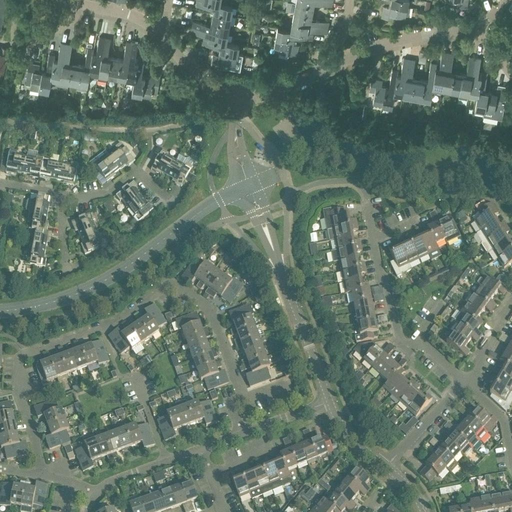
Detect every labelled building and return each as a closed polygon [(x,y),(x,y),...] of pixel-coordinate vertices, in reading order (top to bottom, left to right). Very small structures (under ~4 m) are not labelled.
[(447,0),(448,0),(447,5),(466,9),(467,0),(447,0)] [(220,5),(197,1),(196,7),(209,10),(209,9),(214,9),(213,17),(230,21),(233,7),(220,5)] [(294,13),(311,16),(313,7),(295,4),(294,13)] [(407,7),(389,4),(388,8),(383,7),(381,18),(394,20),(395,15),(405,17),(407,7)] [(329,23),(316,21),(315,22),(311,21),(311,16),(294,13),(292,22),(328,29),(328,24),(329,23)] [(230,21),(213,17),(211,26),(229,30),(230,21)] [(292,22),(286,21),(286,24),(284,30),(308,34),(309,30),(314,31),(314,32),(326,35),(328,29),(292,22)] [(206,25),(193,23),(192,28),(228,36),(229,30),(211,26),(211,27),(206,26),(206,25)] [(228,36),(192,29),(191,35),(204,37),(204,36),(209,37),(209,41),(226,44),(228,36)] [(284,30),(277,29),(276,38),(294,41),(294,37),(299,38),(299,39),(312,41),(313,35),(308,34),(284,30)] [(104,39),(99,38),(96,55),(93,55),(92,55),(88,78),(97,80),(104,39)] [(274,48),(277,48),(276,54),(296,57),(298,47),(293,46),(294,41),(276,38),(274,48)] [(110,40),(104,39),(97,80),(106,82),(107,76),(110,58),(107,57),(110,40)] [(226,44),(208,41),(204,40),(203,46),(216,48),(216,47),(220,48),(220,52),(238,56),(239,46),(226,44)] [(131,44),(126,43),(123,60),(119,60),(116,77),(125,79),(131,44)] [(49,85),(58,87),(66,45),(60,44),(57,61),(54,61),(49,85)] [(137,45),(131,44),(125,79),(134,81),(137,63),(134,62),(137,45)] [(72,46),(66,45),(58,87),(67,88),(68,82),(72,64),(69,64),(72,46)] [(88,49),(84,67),(81,66),(78,83),(76,89),(85,91),(88,78),(92,55),(93,55),(94,50),(93,50),(88,49)] [(237,56),(220,52),(219,57),(214,56),(212,66),(225,69),(226,63),(236,65),(237,56)] [(440,94),(441,89),(448,54),(442,53),(439,70),(436,70),(432,88),(431,92),(440,94)] [(450,91),(453,73),(450,72),(454,55),(448,54),(441,89),(450,91)] [(46,73),(42,72),(39,90),(48,91),(49,85),(54,61),(55,56),(54,56),(49,55),(46,73)] [(119,60),(110,58),(107,76),(116,77),(119,60)] [(132,94),(141,95),(144,78),(141,77),(144,59),(138,58),(137,63),(134,81),(132,94)] [(467,100),(468,94),(475,59),(469,58),(466,75),(462,75),(459,93),(458,99),(467,100)] [(404,59),(400,77),(397,76),(393,94),(403,95),(409,60),(404,59)] [(478,73),(480,60),(475,59),(468,94),(477,96),(481,73),(478,73)] [(412,97),(415,79),(412,79),(415,61),(409,60),(403,95),(412,97)] [(29,64),(26,77),(27,77),(26,85),(24,92),(29,93),(30,88),(39,90),(42,72),(38,71),(39,66),(29,64)] [(81,66),(72,64),(68,82),(78,83),(81,66)] [(430,100),(431,92),(432,88),(436,70),(437,65),(431,64),(428,82),(424,81),(421,99),(430,100)] [(398,71),(392,70),(389,88),(385,87),(382,105),(391,107),(393,94),(397,76),(398,71)] [(148,78),(144,78),(141,95),(150,97),(150,94),(156,95),(160,75),(149,73),(148,78)] [(459,93),(462,75),(453,73),(450,91),(459,93)] [(487,74),(481,73),(477,96),(474,115),(483,117),(483,116),(484,110),(487,93),(484,92),(487,74)] [(371,79),(369,93),(374,94),(372,103),(382,105),(385,87),(381,87),(382,82),(371,79)] [(421,99),(424,81),(415,79),(412,97),(421,99)] [(491,94),(487,93),(484,110),(483,116),(502,119),(505,105),(500,104),(502,98),(506,98),(507,93),(506,92),(507,88),(499,86),(499,89),(492,88),(491,94)] [(358,117),(364,118),(366,106),(360,105),(358,117)] [(91,115),(91,116),(99,117),(99,116),(101,107),(93,106),(91,115)] [(117,150),(109,156),(120,170),(128,164),(129,166),(128,167),(129,166),(135,162),(121,144),(115,148),(117,150)] [(167,156),(168,154),(162,151),(158,149),(157,148),(155,150),(154,153),(155,154),(159,156),(151,170),(157,174),(158,172),(167,177),(176,161),(167,156)] [(6,174),(13,175),(13,173),(23,175),(27,157),(17,155),(17,153),(10,151),(6,174)] [(109,156),(105,152),(89,164),(93,170),(95,168),(107,183),(113,179),(114,178),(113,178),(111,177),(120,170),(109,156)] [(188,176),(193,168),(192,167),(195,162),(188,158),(187,160),(179,156),(176,161),(167,177),(176,182),(175,184),(181,188),(185,181),(191,184),(194,179),(188,176)] [(40,180),(44,158),(38,157),(37,159),(27,157),(23,175),(33,177),(33,179),(40,180)] [(57,181),(61,164),(50,162),(51,159),(44,158),(40,180),(46,182),(47,179),(57,181)] [(74,187),(78,165),(71,163),(71,166),(61,164),(57,181),(67,183),(67,186),(74,187)] [(116,197),(120,202),(122,201),(128,209),(142,198),(136,190),(137,189),(138,189),(134,183),(116,197)] [(49,206),(52,206),(53,199),(40,197),(39,203),(32,201),(28,201),(26,212),(30,213),(47,216),(49,206)] [(155,211),(151,205),(150,205),(149,206),(142,198),(128,209),(135,218),(133,219),(137,225),(155,211)] [(475,208),(478,213),(479,215),(493,206),(492,204),(486,208),(483,203),(475,208)] [(474,223),(480,233),(495,223),(492,218),(498,215),(493,206),(479,215),(481,218),(474,223)] [(349,222),(348,216),(347,210),(342,211),(331,213),(331,210),(323,211),(323,214),(327,232),(357,226),(356,221),(349,222)] [(30,213),(28,224),(34,225),(33,231),(38,232),(38,231),(47,233),(48,227),(47,226),(46,226),(47,216),(30,213)] [(71,223),(74,230),(76,229),(80,238),(97,232),(93,222),(95,221),(92,214),(71,223)] [(437,225),(445,241),(447,244),(461,238),(453,222),(449,223),(447,220),(437,225)] [(483,244),(507,228),(504,224),(498,228),(495,223),(480,233),(477,235),(483,243),(483,244)] [(445,241),(437,225),(427,229),(435,245),(436,245),(445,241)] [(357,226),(327,232),(328,232),(330,242),(335,241),(352,238),(351,232),(358,231),(357,226)] [(483,244),(483,243),(481,245),(487,254),(492,251),(507,241),(504,237),(510,233),(507,228),(483,244)] [(439,251),(436,245),(435,245),(427,229),(423,232),(426,238),(421,240),(428,256),(439,251)] [(50,241),(51,234),(47,233),(38,231),(38,232),(33,231),(29,230),(28,235),(30,236),(28,247),(46,251),(48,240),(50,241)] [(82,249),(85,256),(106,247),(103,240),(101,241),(97,232),(80,238),(84,248),(83,249),(82,249)] [(428,256),(421,240),(416,243),(413,237),(408,239),(419,261),(420,260),(428,256)] [(337,252),(361,247),(360,242),(353,243),(352,238),(335,241),(337,252)] [(401,250),(409,265),(419,261),(408,239),(403,241),(406,247),(401,250)] [(492,251),(498,260),(511,250),(511,244),(510,246),(507,241),(492,251)] [(393,246),(388,248),(395,262),(390,264),(397,278),(412,271),(409,265),(401,250),(396,252),(393,246)] [(31,266),(45,268),(46,261),(44,260),(46,251),(28,247),(26,258),(32,259),(31,265),(31,266)] [(337,252),(331,253),(333,264),(339,263),(356,259),(355,254),(362,252),(361,247),(337,252)] [(511,250),(498,260),(504,269),(511,264),(511,250)] [(468,253),(463,255),(466,262),(468,265),(471,260),(470,258),(468,253)] [(341,273),(365,269),(364,264),(358,265),(356,259),(339,263),(341,273)] [(194,261),(182,279),(191,286),(195,280),(196,278),(204,267),(203,267),(194,261)] [(449,272),(450,275),(455,272),(455,273),(459,270),(457,265),(456,264),(452,266),(453,270),(449,272)] [(196,278),(201,281),(196,288),(201,291),(205,285),(205,284),(214,271),(205,265),(203,267),(204,267),(196,278)] [(343,284),(361,281),(359,275),(366,274),(365,269),(341,273),(343,284)] [(209,297),(223,277),(214,271),(205,284),(205,285),(210,288),(205,294),(209,297)] [(437,275),(428,279),(430,285),(440,280),(437,275)] [(213,300),(218,293),(222,296),(223,297),(232,283),(223,277),(209,297),(213,300)] [(503,296),(506,292),(486,278),(480,287),(494,297),(498,292),(503,296)] [(230,306),(243,287),(234,281),(232,283),(223,297),(222,296),(221,298),(221,299),(230,306)] [(345,295),(352,294),(352,293),(369,290),(368,285),(362,286),(361,281),(343,284),(345,295)] [(473,296),(493,310),(495,307),(490,303),(494,297),(480,287),(473,296)] [(323,288),(316,290),(318,297),(325,295),(323,288)] [(352,293),(352,294),(354,304),(371,301),(369,290),(352,293)] [(493,310),(473,296),(467,304),(481,315),(485,309),(491,313),(493,310)] [(371,301),(354,304),(356,314),(373,311),(371,301)] [(460,314),(465,318),(466,317),(480,328),(482,324),(477,321),(481,315),(467,304),(460,313),(460,314)] [(166,324),(154,306),(144,312),(148,318),(157,331),(166,324)] [(254,317),(250,306),(229,314),(233,325),(234,325),(234,324),(251,318),(254,317)] [(358,325),(375,322),(373,311),(356,314),(358,325)] [(198,326),(200,325),(196,314),(176,322),(180,333),(182,331),(198,326)] [(145,323),(140,317),(136,320),(140,326),(141,326),(150,339),(159,333),(157,331),(148,318),(149,320),(145,323)] [(466,317),(465,318),(459,326),(479,340),(481,337),(476,333),(480,328),(466,317)] [(238,329),(230,332),(232,337),(240,334),(239,334),(255,328),(251,318),(234,324),(234,325),(236,324),(238,329)] [(356,344),(361,343),(374,340),(372,334),(377,333),(375,322),(358,325),(360,336),(355,337),(356,344)] [(140,326),(136,329),(131,323),(127,326),(141,346),(150,339),(141,326),(140,326)] [(123,338),(122,336),(121,336),(130,349),(132,352),(141,346),(127,326),(123,329),(128,335),(123,338)] [(207,328),(200,331),(198,326),(182,331),(186,341),(209,333),(207,328)] [(453,335),(467,345),(471,340),(477,344),(479,340),(459,326),(453,335)] [(240,334),(241,339),(234,342),(236,347),(258,338),(255,328),(239,334),(240,334)] [(118,331),(108,337),(121,356),(130,349),(121,336),(122,336),(118,331)] [(209,333),(186,341),(190,351),(205,346),(203,340),(210,338),(209,333)] [(446,344),(466,358),(469,355),(463,351),(467,345),(453,335),(446,344)] [(247,354),(262,349),(258,338),(236,347),(238,351),(245,349),(247,354)] [(91,347),(91,349),(97,364),(99,367),(109,363),(102,342),(91,346),(91,347)] [(87,351),(84,343),(79,345),(87,368),(97,364),(91,349),(87,351)] [(376,348),(375,343),(359,346),(353,352),(372,369),(384,356),(376,348)] [(71,356),(77,372),(87,368),(79,345),(74,347),(77,354),(71,356)] [(205,346),(190,352),(194,362),(216,353),(214,349),(207,351),(205,346)] [(262,349),(247,354),(249,360),(242,362),(243,367),(266,359),(262,349)] [(77,372),(71,356),(66,358),(64,351),(59,353),(67,375),(77,372)] [(54,354),(57,362),(52,364),(51,364),(57,379),(67,375),(59,353),(54,354)] [(212,366),(211,361),(218,358),(216,353),(194,362),(198,374),(221,365),(220,363),(212,366)] [(491,353),(489,357),(500,364),(500,363),(511,370),(511,357),(506,354),(503,358),(502,357),(499,357),(499,358),(491,353)] [(47,383),(57,379),(51,364),(52,364),(49,356),(44,358),(47,365),(42,367),(41,365),(40,365),(36,367),(39,377),(42,385),(47,383)] [(380,376),(392,363),(384,356),(372,369),(380,376)] [(245,372),(252,369),(254,374),(252,375),(267,370),(270,369),(266,359),(243,367),(245,372)] [(388,384),(400,370),(392,363),(380,376),(388,383),(388,384)] [(511,370),(500,363),(500,364),(498,368),(504,371),(501,376),(511,382),(511,370)] [(216,376),(214,371),(222,368),(221,365),(198,374),(201,382),(204,381),(216,376)] [(252,375),(246,377),(246,378),(250,388),(271,380),(267,370),(252,375)] [(388,383),(383,388),(384,388),(392,396),(404,383),(399,379),(404,374),(400,370),(388,384),(388,383)] [(229,384),(225,373),(218,375),(216,376),(204,381),(208,392),(229,384)] [(511,394),(511,382),(501,376),(498,381),(492,377),(490,382),(511,394)] [(400,403),(416,385),(412,381),(408,386),(404,383),(392,396),(400,403)] [(490,395),(492,396),(490,399),(502,410),(511,394),(490,382),(487,386),(493,390),(490,395)] [(416,385),(400,403),(408,410),(419,397),(415,393),(420,389),(416,385)] [(416,418),(432,400),(428,396),(423,401),(419,397),(408,410),(416,418)] [(55,401),(34,409),(38,420),(44,418),(46,417),(59,412),(59,411),(55,401)] [(177,411),(183,426),(183,428),(193,424),(193,423),(187,407),(185,402),(175,405),(177,411)] [(0,416),(13,414),(11,403),(0,405),(0,416)] [(217,423),(209,403),(199,406),(199,407),(204,420),(203,420),(206,427),(217,423)] [(199,406),(198,404),(187,407),(193,423),(196,421),(197,423),(203,420),(204,420),(199,407),(199,406)] [(61,410),(59,411),(59,412),(46,417),(48,422),(41,425),(43,429),(65,421),(62,411),(61,410)] [(497,422),(486,412),(483,415),(477,410),(469,418),(487,434),(497,422)] [(167,415),(168,418),(172,430),(173,430),(173,431),(183,428),(183,426),(177,411),(167,415)] [(12,422),(10,415),(13,415),(13,414),(0,416),(0,427),(15,425),(14,421),(12,422)] [(158,422),(165,442),(176,438),(173,431),(173,430),(172,430),(168,418),(158,422)] [(487,434),(469,418),(462,426),(480,442),(487,434)] [(412,430),(418,423),(417,422),(414,419),(407,426),(412,430)] [(45,434),(52,431),(54,436),(54,437),(66,432),(66,433),(69,431),(65,421),(43,429),(45,434)] [(13,429),(15,428),(16,428),(15,425),(0,427),(0,439),(1,439),(15,436),(13,429)] [(155,446),(147,425),(137,429),(141,442),(141,444),(142,444),(144,450),(155,446)] [(137,429),(136,426),(125,430),(131,446),(141,442),(137,429)] [(459,430),(456,427),(455,429),(455,430),(453,432),(455,434),(472,450),(480,442),(462,426),(459,430)] [(115,434),(121,449),(128,447),(131,446),(125,430),(115,434)] [(380,435),(384,439),(388,434),(384,430),(380,435)] [(49,450),(70,443),(66,433),(66,432),(54,437),(54,436),(52,437),(45,440),(49,450)] [(455,434),(453,432),(450,434),(449,433),(447,435),(451,438),(448,442),(461,454),(465,458),(472,450),(455,434)] [(121,449),(115,434),(105,438),(114,460),(118,459),(115,451),(121,449)] [(307,463),(317,459),(309,440),(312,439),(310,435),(304,437),(306,441),(304,443),(305,445),(300,447),(307,463)] [(0,443),(1,450),(4,450),(4,449),(20,446),(19,446),(19,442),(18,443),(16,443),(15,436),(1,439),(0,439),(0,443)] [(105,438),(95,442),(101,457),(102,459),(107,457),(109,462),(114,460),(105,438)] [(317,459),(333,452),(333,451),(331,447),(328,441),(323,443),(321,438),(315,441),(314,439),(312,439),(309,440),(317,459)] [(85,445),(86,448),(90,461),(91,461),(92,463),(102,459),(101,457),(95,442),(85,445)] [(442,443),(440,445),(438,448),(453,462),(461,454),(448,442),(444,445),(442,443)] [(450,474),(458,466),(453,462),(438,448),(440,445),(437,443),(433,447),(436,450),(434,453),(436,455),(433,458),(446,470),(450,474)] [(26,444),(19,446),(20,446),(4,449),(4,450),(7,460),(28,456),(26,445),(26,444)] [(300,447),(290,451),(297,468),(307,463),(300,447)] [(83,473),(94,469),(92,463),(91,461),(90,461),(86,448),(75,452),(83,473)] [(68,457),(69,461),(75,459),(73,454),(71,450),(66,452),(67,456),(68,457)] [(288,472),(297,468),(290,451),(280,455),(287,472),(288,472)] [(280,455),(275,457),(278,464),(273,466),(282,488),(293,484),(290,478),(288,472),(287,472),(280,455)] [(438,478),(446,470),(433,458),(425,466),(427,468),(420,475),(429,483),(436,476),(438,478)] [(273,466),(268,468),(265,462),(260,464),(272,492),(282,488),(273,466)] [(260,464),(256,466),(258,472),(253,474),(262,496),(272,492),(260,464)] [(252,500),(262,496),(253,474),(248,476),(245,470),(240,472),(250,495),(252,500)] [(369,481),(356,470),(348,479),(367,494),(370,491),(365,487),(369,481)] [(240,472),(236,474),(238,480),(233,483),(239,499),(250,495),(240,472)] [(341,487),(355,498),(360,493),(365,497),(367,494),(348,479),(341,487)] [(21,483),(20,488),(15,487),(12,498),(11,506),(21,507),(26,484),(21,483)] [(194,511),(191,503),(197,500),(191,483),(180,487),(189,511),(194,511)] [(31,511),(32,509),(33,507),(32,506),(35,493),(34,493),(29,492),(31,485),(26,484),(21,507),(20,511),(31,511)] [(3,485),(0,501),(0,506),(10,509),(11,506),(12,498),(15,487),(14,487),(3,485)] [(44,509),(48,487),(37,485),(36,485),(35,491),(34,493),(35,493),(32,506),(33,507),(44,509)] [(189,511),(180,487),(170,491),(177,508),(182,506),(184,511),(189,511)] [(355,498),(341,487),(335,495),(353,511),(356,508),(351,503),(355,498)] [(439,491),(440,496),(457,493),(456,492),(455,488),(439,491)] [(177,508),(170,491),(160,495),(166,511),(171,511),(171,510),(177,508)] [(510,511),(511,511),(511,493),(501,495),(503,511),(505,511),(511,511),(510,511)] [(166,511),(160,495),(150,498),(155,511),(166,511)] [(328,504),(337,511),(343,511),(346,509),(348,511),(352,511),(353,511),(335,495),(328,503),(328,504)] [(490,497),(493,511),(503,511),(501,495),(490,497)] [(479,499),(481,511),(493,511),(490,497),(479,499)] [(155,511),(150,498),(140,502),(143,511),(155,511)] [(323,499),(316,508),(320,511),(337,511),(328,504),(328,503),(323,499)] [(468,501),(470,507),(470,511),(481,511),(479,499),(469,501),(468,501)] [(131,511),(143,511),(140,502),(129,506),(131,511)]
